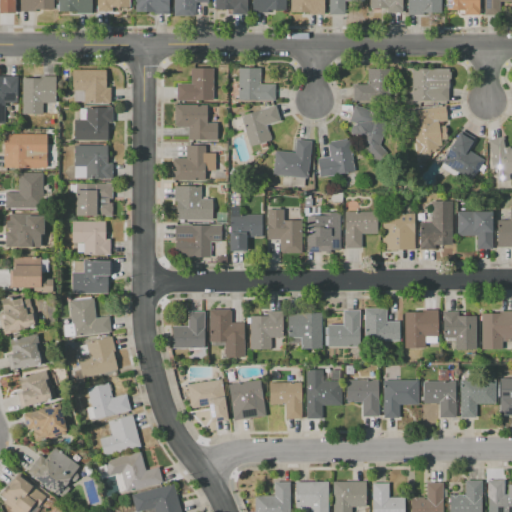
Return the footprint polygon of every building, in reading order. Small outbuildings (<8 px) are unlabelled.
[(15,0),(15,13),(0,13),(0,0),(15,0)] [(20,10),(20,0),(52,0),(53,9),(20,10)] [(58,0),(91,0),(92,12),(58,12),(58,0)] [(129,0),(129,7),(112,7),(112,12),(97,12),(97,0),(129,0)] [(168,0),(169,14),(136,14),(135,0),(168,0)] [(207,0),(172,0),(172,15),(194,16),(195,2),(207,3),(207,0)] [(214,0),(246,0),(247,14),(232,14),(232,11),(215,11),(214,0)] [(285,0),(285,10),(253,10),(252,0),(285,0)] [(291,12),(290,0),(323,0),(324,14),(308,14),(308,11),(291,12)] [(329,14),(328,0),(345,0),(345,14),(329,14)] [(369,13),(369,0),(402,0),(402,12),(369,13)] [(408,14),(408,0),(441,0),(441,14),(408,14)] [(446,10),(446,0),(478,0),(478,14),(464,14),(464,10),(446,10)] [(511,15),(484,15),(483,0),(511,0),(511,15)] [(190,68),(212,67),(213,99),(176,99),(176,84),(190,84),(190,68)] [(238,68),(261,68),(261,84),(274,84),(275,101),(238,101),(238,68)] [(412,69),(448,68),(448,104),(412,104),(412,69)] [(72,70),(106,69),(106,88),(110,88),(110,103),(84,103),(84,91),(72,91),(72,70)] [(367,69),(392,69),(392,102),(353,101),(353,84),(367,84),(367,69)] [(0,76),(17,76),(17,103),(5,103),(5,119),(0,119),(0,76)] [(22,78),(40,78),(40,76),(55,76),(55,103),(42,103),(43,114),(22,114),(22,78)] [(174,105),(207,105),(207,122),(216,122),(216,139),(188,139),(187,127),(175,128),(174,105)] [(241,116),(275,105),(279,120),(266,124),(271,139),(250,145),(241,116)] [(354,106),(387,114),(380,145),(389,156),(376,163),(350,134),(352,126),(356,124),(349,121),(354,106)] [(411,109),(444,106),(446,121),(438,121),(438,126),(444,125),(445,140),(440,140),(441,150),(429,151),(430,159),(417,160),(411,109)] [(74,120),(86,120),(86,108),(112,108),(112,123),(107,123),(107,140),(74,141),(74,120)] [(6,134),(46,133),(46,168),(6,169),(6,134)] [(483,160),(471,180),(442,161),(459,133),(472,141),(466,150),(483,160)] [(511,147),(511,173),(495,177),(487,140),(502,137),(505,147),(509,146),(509,148),(511,147)] [(319,177),(316,158),(329,156),(327,142),(347,138),(353,171),(319,177)] [(272,174),(275,151),(293,153),(294,153),(296,140),(310,141),(305,178),(272,174)] [(172,158),(186,158),(186,145),(204,144),(204,153),(214,153),(214,170),(204,170),(204,180),(172,180),(172,158)] [(74,145),(107,145),(107,163),(111,163),(111,178),(74,179),(74,145)] [(18,173),(42,173),(42,206),(6,206),(6,192),(18,192),(18,173)] [(76,184),(111,183),(111,216),(76,216),(76,184)] [(200,186),(200,199),(211,198),(211,219),(176,219),(176,186),(200,186)] [(431,201),(452,201),(452,244),(434,244),(434,248),(420,248),(420,223),(431,223),(431,201)] [(496,220),(509,220),(509,209),(511,209),(511,246),(496,246),(496,220)] [(345,212),(377,211),(377,234),(362,234),(362,248),(345,248),(345,212)] [(457,211),(491,211),(491,249),(476,249),(476,236),(457,236),(457,211)] [(229,214),(262,214),(262,237),(246,237),(246,250),(229,251),(229,214)] [(381,214),(415,214),(415,250),(381,250),(381,214)] [(40,248),(5,248),(5,232),(9,232),(9,215),(43,215),(43,234),(40,234),(40,248)] [(305,216),(340,216),(340,250),(305,250),(305,216)] [(267,220),(301,220),(301,252),(279,252),(279,240),(267,240),(267,220)] [(72,221),(105,221),(105,240),(109,240),(109,254),(83,254),(83,242),(72,243),(72,221)] [(175,225),(221,224),(221,242),(210,242),(210,256),(175,256),(175,225)] [(83,259),(109,259),(109,276),(107,276),(107,293),(72,294),(72,272),(83,272),(83,259)] [(40,288),(9,288),(9,270),(13,270),(13,265),(40,265),(40,288)] [(0,329),(0,312),(3,312),(0,299),(11,297),(12,300),(21,298),(23,308),(31,307),(35,329),(1,335),(0,329)] [(70,301),(94,299),(95,318),(109,317),(110,332),(73,336),(70,301)] [(399,321),(399,341),(364,341),(364,309),(386,309),(386,321),(399,321)] [(244,323),(244,354),(225,355),(225,341),(209,341),(208,310),(230,310),(230,323),(244,323)] [(328,325),(343,325),(343,310),(359,310),(359,347),(328,347),(328,325)] [(172,326),(188,326),(188,312),(204,312),(204,347),(172,347),(172,326)] [(250,316),(267,316),(267,312),(282,312),(282,337),(271,337),(271,346),(250,346),(250,316)] [(403,312),(438,312),(438,337),(425,337),(425,347),(404,347),(403,312)] [(475,316),(475,348),(455,348),(455,338),(442,338),(441,312),(457,312),(457,316),(475,316)] [(287,313),(322,313),(322,348),(301,348),(301,338),(287,338),(287,313)] [(480,313),(511,313),(511,338),(502,338),(502,348),(481,348),(480,313)] [(6,355),(12,354),(8,339),(37,332),(44,363),(10,371),(6,355)] [(117,370),(83,379),(77,358),(89,355),(86,343),(109,337),(117,370)] [(16,393),(22,391),(18,377),(46,369),(54,399),(21,408),(16,393)] [(341,381),(341,405),(322,405),(322,418),(306,418),(306,370),(323,370),(323,381),(341,381)] [(499,379),(511,378),(511,415),(499,415),(499,379)] [(221,379),(227,419),(211,422),(209,406),(191,408),(187,384),(221,379)] [(259,380),(265,415),(234,420),(228,385),(259,380)] [(345,380),(378,380),(378,416),(361,416),(361,401),(345,401),(345,380)] [(382,380),(418,380),(418,404),(398,404),(398,417),(382,417),(382,380)] [(459,380),(496,380),(496,404),(475,404),(475,417),(459,417),(459,380)] [(422,381),(455,381),(455,417),(439,417),(439,403),(422,403),(422,381)] [(268,383),(301,382),(301,419),(284,419),(284,405),(268,405),(268,383)] [(87,388),(108,383),(111,397),(125,394),(129,412),(95,420),(87,388)] [(23,414),(59,404),(67,433),(35,442),(32,429),(28,430),(23,414)] [(131,414),(140,447),(104,456),(99,438),(111,435),(107,421),(131,414)] [(54,448),(79,466),(65,484),(69,487),(62,496),(58,493),(57,495),(26,472),(40,454),(46,458),(54,448)] [(140,452),(145,470),(157,467),(162,482),(125,492),(120,472),(108,475),(104,462),(140,452)] [(17,475),(45,496),(32,511),(11,511),(1,504),(5,499),(1,496),(17,475)] [(254,511),(254,496),(274,496),(274,481),(290,481),(290,511),(254,511)] [(333,511),(333,481),(366,481),(366,507),(351,507),(351,511),(333,511)] [(448,511),(448,495),(464,495),(464,481),(481,481),(481,511),(448,511)] [(511,485),(511,511),(485,511),(485,481),(503,481),(503,495),(507,495),(507,485),(511,485)] [(295,482),(328,482),(328,511),(309,511),(309,507),(295,507),(295,482)] [(410,511),(410,497),(426,497),(426,483),(443,483),(443,511),(410,511)] [(135,511),(131,495),(173,484),(180,511),(154,511),(153,508),(139,511),(135,511)] [(404,498),(404,511),(371,511),(371,484),(388,484),(388,498),(404,498)]
